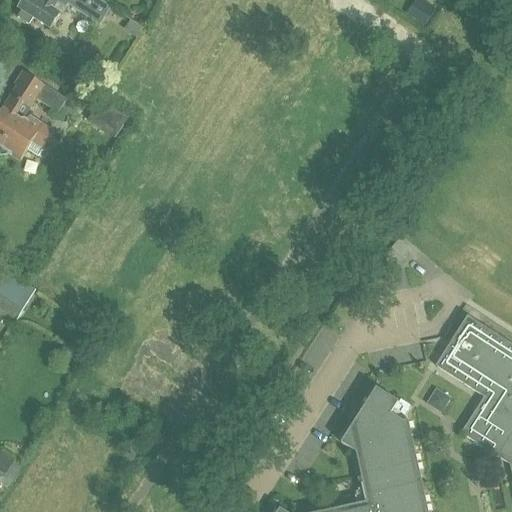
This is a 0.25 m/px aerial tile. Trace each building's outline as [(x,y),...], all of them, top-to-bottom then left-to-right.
[(36,0),(37,0),(36,0),(26,0),(20,10),(21,10),(16,18),(29,25),(33,18),(52,31),(62,17),(60,15),(67,4),(100,25),(111,9),(97,0),(36,0)] [(415,0),(405,15),(424,27),(435,10),(420,0),(415,0)] [(13,156),(21,161),(33,143),(43,150),(55,132),(44,125),(44,126),(28,115),(37,101),(58,115),(68,100),(26,73),(0,113),(0,157),(0,158),(13,156)] [(88,121),(116,139),(129,119),(102,100),(88,121)] [(398,242),(388,256),(400,265),(410,252),(398,242)] [(0,310),(16,320),(27,302),(0,285),(0,310)] [(436,367),(484,398),(461,434),(510,466),(511,475),(511,345),(467,317),(436,367)] [(428,511),(408,421),(403,422),(391,415),(399,403),(376,389),(341,444),(356,453),(367,503),(325,511),(284,511),(280,509),(278,511),(428,511)] [(0,482),(14,461),(0,452),(0,482)]
